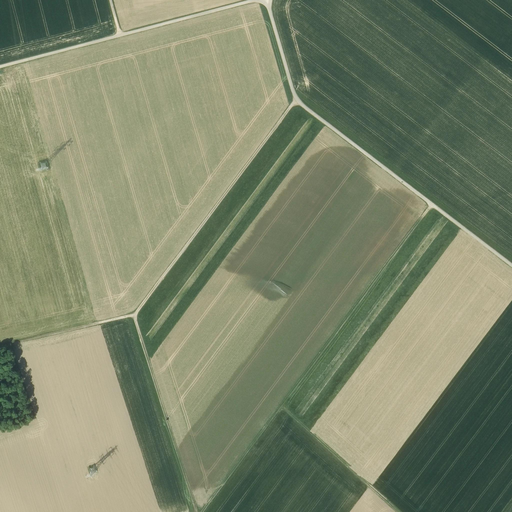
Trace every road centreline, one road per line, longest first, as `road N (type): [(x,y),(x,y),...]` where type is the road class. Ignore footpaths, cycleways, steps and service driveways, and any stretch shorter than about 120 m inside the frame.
road 1 (track): [(295,100),(134,314),(0,346)]
road 2 (track): [(437,209),(200,511)]
road 3 (track): [(265,0),(295,100),(511,265)]
road 4 (track): [(265,0),(0,68)]
road 5 (track): [(134,314),(196,511)]
road 6 (track): [(283,410),(396,511)]
